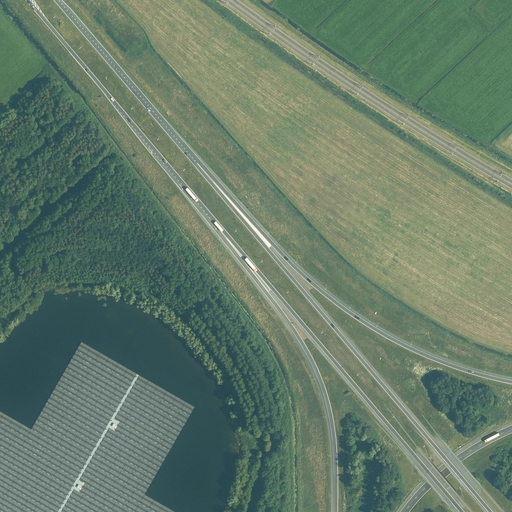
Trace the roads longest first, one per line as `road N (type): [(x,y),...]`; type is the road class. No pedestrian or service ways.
road 1 (motorway): [(490,511),(195,164)]
road 2 (motorway): [(511,382),(457,368),(356,317),(195,164)]
road 3 (motorway): [(216,222),(461,511)]
road 4 (motorway): [(216,222),(316,372),(330,417),(335,511)]
road 5 (motorway): [(39,13),(216,222)]
road 6 (motorway): [(195,164),(56,0)]
road 7 (motorway): [(511,429),(460,456),(403,511)]
